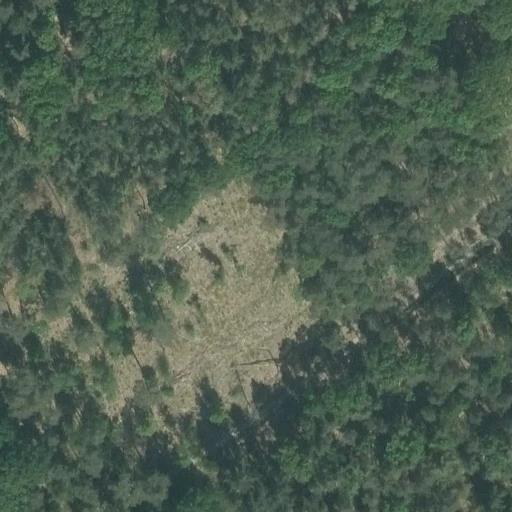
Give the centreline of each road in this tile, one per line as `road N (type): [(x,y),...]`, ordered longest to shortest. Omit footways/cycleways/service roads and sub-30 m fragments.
road 1 (track): [(511,216),(100,511)]
road 2 (track): [(0,283),(402,0)]
